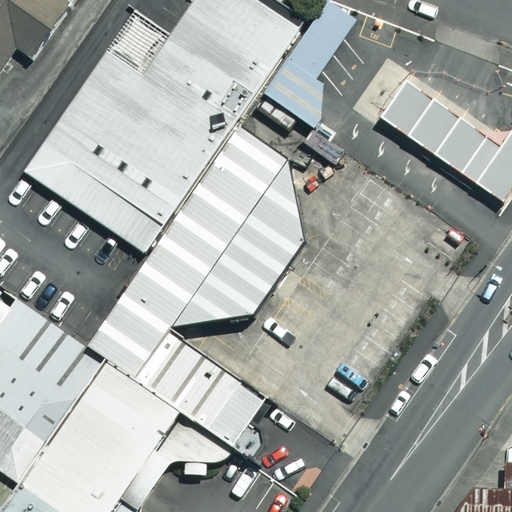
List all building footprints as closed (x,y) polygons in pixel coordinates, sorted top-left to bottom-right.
[(0,0),(0,53),(7,43),(21,52),(54,0),(0,0)] [(102,46),(20,165),(146,251),(236,121),(258,88),(305,21),(275,0),(187,0),(138,70),(102,46)] [(305,21),(258,88),(316,126),(319,75),(355,21),(323,0),(305,21)] [(500,141),(406,77),(378,118),(501,203),(511,186),(511,128),(510,127),(500,141)] [(87,342),(83,347),(246,461),(263,436),(245,423),(262,399),(168,334),(173,327),(253,314),(305,239),(290,159),(238,123),(148,253),(87,342)] [(247,462),(82,347),(0,295),(0,474),(8,480),(0,490),(0,511),(134,511),(175,457),(217,462),(247,462)] [(511,511),(511,464),(497,464),(498,485),(475,485),(455,511),(511,511)]
